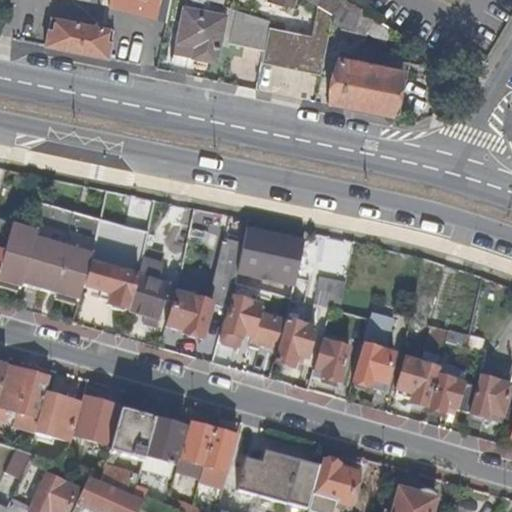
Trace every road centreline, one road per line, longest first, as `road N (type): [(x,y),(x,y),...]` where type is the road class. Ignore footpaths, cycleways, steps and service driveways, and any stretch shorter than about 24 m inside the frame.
road 1 (residential): [(511,471),(0,328)]
road 2 (primary): [(0,123),(357,193),(511,238)]
road 3 (primary): [(455,173),(0,78)]
